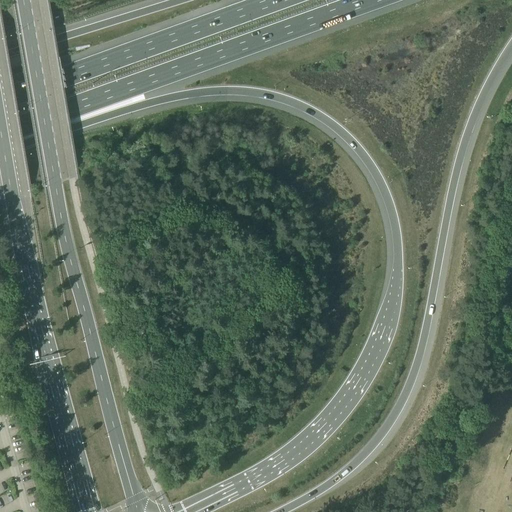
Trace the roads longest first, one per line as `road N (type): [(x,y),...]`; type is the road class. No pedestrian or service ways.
road 1 (motorway): [(0,143),(182,95),(250,90),(321,116),(369,164),(384,192),(395,231),(389,311),(357,383),(287,458),(187,511)]
road 2 (motorway): [(277,511),(346,472),(402,408),(460,155),(511,47)]
road 3 (primary): [(137,511),(70,261),(22,0)]
road 4 (motorway): [(0,133),(371,0)]
road 5 (primary): [(0,130),(29,297),(87,511)]
road 6 (motorway): [(276,0),(0,100)]
road 7 (motorway): [(182,0),(0,55)]
